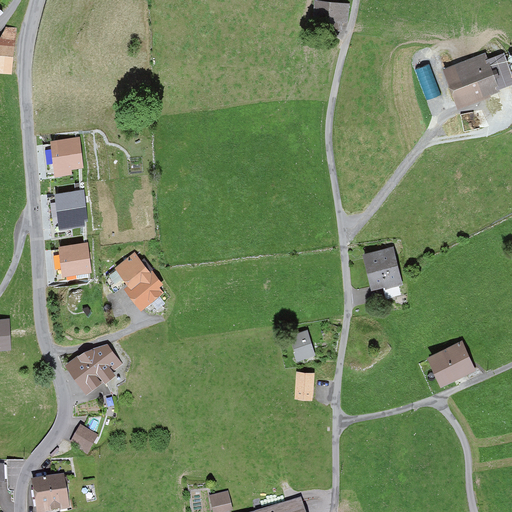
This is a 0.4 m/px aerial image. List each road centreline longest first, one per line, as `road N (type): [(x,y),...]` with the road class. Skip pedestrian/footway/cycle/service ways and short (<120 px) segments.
road 1 (residential): [(37,0),(24,81),(39,319),(71,406),(63,439),(24,484),(24,511)]
road 2 (unclassified): [(355,0),(329,145),(347,286),(334,511)]
road 3 (track): [(340,425),(440,398),(469,443),(477,511)]
road 4 (track): [(344,239),(376,212),(443,125),(478,107)]
